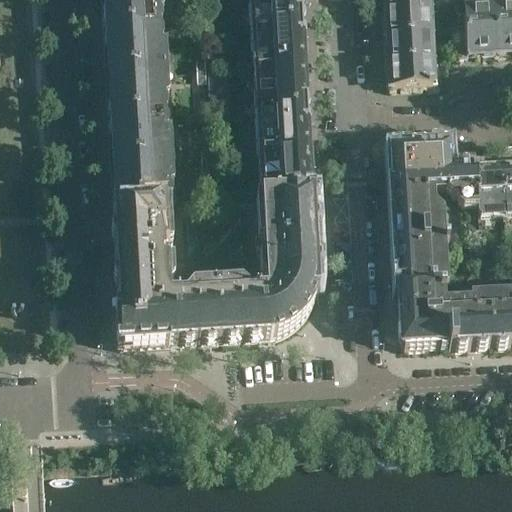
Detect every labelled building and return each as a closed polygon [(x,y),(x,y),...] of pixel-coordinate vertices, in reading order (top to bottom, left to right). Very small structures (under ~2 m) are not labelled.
[(158,20),(156,0),(103,0),(106,38),(159,35),(159,33),(161,31),(160,23),(158,20)] [(302,29),(300,0),(248,0),(249,7),(253,7),(254,32),(302,29)] [(428,13),(426,0),(380,0),(381,12),(385,12),(385,15),(428,13)] [(511,7),(494,8),(495,29),(493,32),(493,39),(496,41),(497,59),(510,59),(511,60),(511,7)] [(493,39),(493,32),(495,29),(494,8),(463,10),(464,33),(465,41),(459,42),(453,42),(454,64),(466,63),(466,61),(479,60),(482,62),(491,62),(493,60),(497,59),(496,41),(493,39)] [(429,38),(428,13),(385,15),(386,23),(382,23),(383,38),(387,38),(387,40),(429,38)] [(304,73),(302,29),(254,32),(256,57),(252,57),(253,76),(304,73)] [(161,79),(160,51),(162,49),(161,40),(159,38),(159,35),(106,38),(108,82),(161,79)] [(430,65),(429,38),(387,40),(387,49),(383,49),(384,64),(388,64),(388,67),(430,65)] [(432,91),(430,65),(388,67),(389,75),(385,75),(386,90),(390,90),(390,94),(432,91)] [(212,78),(212,66),(203,66),(203,68),(204,78),(204,79),(212,78)] [(204,78),(203,68),(191,69),(191,78),(204,78)] [(307,116),(304,73),(253,76),(254,94),(258,94),(259,119),(307,116)] [(204,88),(204,79),(204,78),(191,78),(192,89),(204,88)] [(213,93),(212,78),(204,79),(204,88),(205,94),(213,93)] [(163,107),(161,79),(108,82),(110,126),(164,123),(164,121),(166,119),(165,109),(163,107)] [(309,159),(307,116),(259,119),(261,144),(257,144),(258,162),(309,159)] [(166,167),(165,139),(167,138),(166,127),(164,126),(164,123),(110,126),(113,170),(166,167)] [(477,213),(475,175),(450,176),(449,150),(389,154),(391,200),(431,197),(434,201),(438,195),(445,195),(445,197),(451,204),(457,203),(457,209),(462,214),(477,213)] [(218,164),(217,152),(208,152),(208,155),(209,165),(218,164)] [(209,165),(208,155),(196,156),(196,165),(209,165)] [(312,203),(309,159),(258,162),(259,180),(263,180),(264,205),(264,206),(312,203)] [(219,180),(218,164),(209,165),(209,175),(210,181),(219,180)] [(209,175),(209,165),(196,165),(197,176),(209,175)] [(168,197),(166,167),(113,170),(115,214),(169,211),(169,209),(171,207),(170,198),(168,197)] [(511,219),(511,170),(507,171),(505,173),(502,174),(504,220),(511,219)] [(504,220),(502,174),(491,174),(489,172),(480,172),(478,175),(475,175),(477,213),(477,219),(480,221),(504,220)] [(448,250),(448,245),(444,245),(443,229),(439,229),(438,213),(434,210),(434,201),(431,197),(391,200),(397,293),(442,291),(447,291),(445,273),(441,273),(441,258),(445,258),(444,250),(448,250)] [(318,304),(313,218),(312,203),(264,206),(264,205),(260,205),(260,206),(169,211),(115,214),(112,214),(120,355),(269,347),(269,346),(272,345),(276,344),(281,342),(286,340),(291,336),(295,333),(298,330),(301,328),(304,323),(308,318),(310,313),(312,310),(313,306),(314,305),(318,304)] [(490,355),(487,305),(469,306),(470,310),(457,311),(457,314),(439,315),(438,301),(443,301),(442,291),(397,293),(400,357),(434,355),(435,358),(490,355)] [(511,353),(511,307),(505,308),(505,304),(487,305),(490,355),(511,353)]
